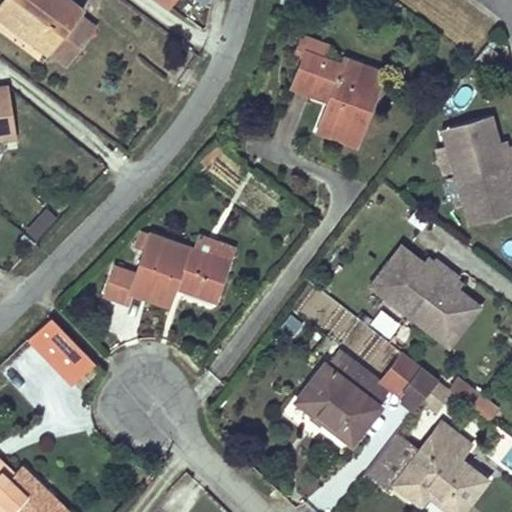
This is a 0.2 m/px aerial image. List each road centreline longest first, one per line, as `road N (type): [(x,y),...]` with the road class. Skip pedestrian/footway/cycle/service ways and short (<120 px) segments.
road 1 (residential): [(242,0),(208,95),(0,323)]
road 2 (residential): [(108,353),(263,511)]
road 3 (unknown): [(147,393),(58,420),(17,443)]
